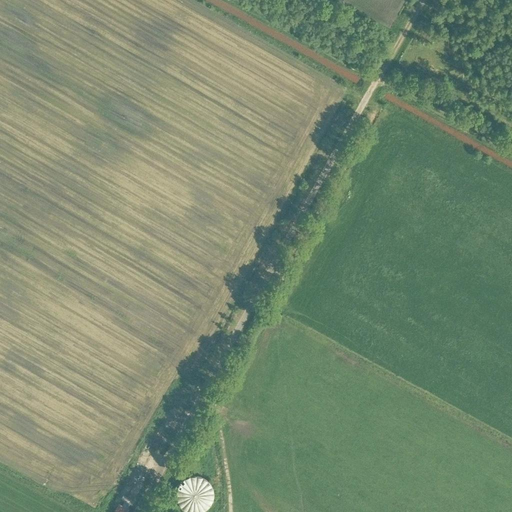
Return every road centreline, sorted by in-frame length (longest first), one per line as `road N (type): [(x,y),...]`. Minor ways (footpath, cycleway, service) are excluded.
road 1 (unclassified): [(136,511),(420,0)]
road 2 (track): [(376,79),(511,153)]
